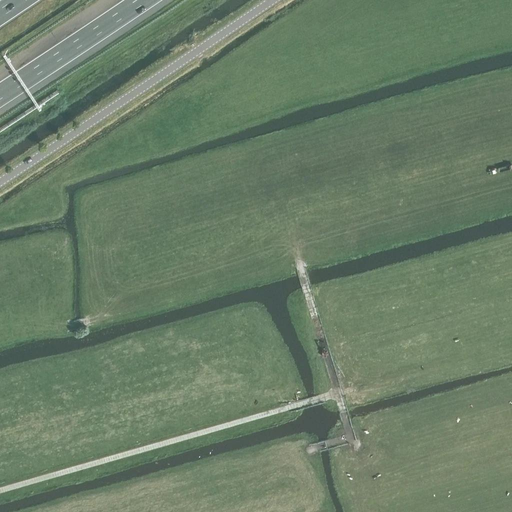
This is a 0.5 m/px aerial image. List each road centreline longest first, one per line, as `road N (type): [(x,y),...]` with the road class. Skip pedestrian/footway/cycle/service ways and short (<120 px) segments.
road 1 (track): [(335,395),(0,491)]
road 2 (tertiary): [(0,181),(272,0)]
road 3 (motorway): [(0,92),(140,0)]
road 4 (track): [(298,263),(335,395)]
